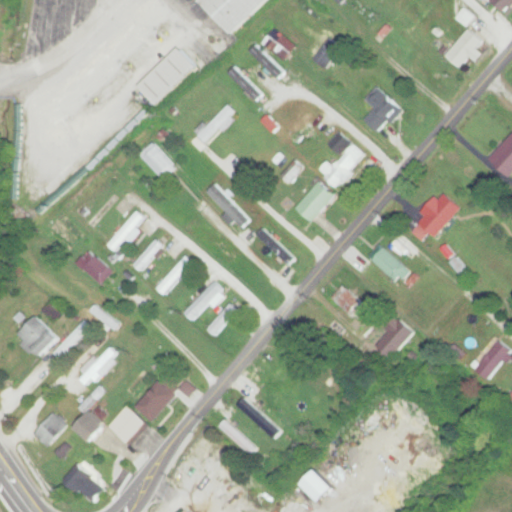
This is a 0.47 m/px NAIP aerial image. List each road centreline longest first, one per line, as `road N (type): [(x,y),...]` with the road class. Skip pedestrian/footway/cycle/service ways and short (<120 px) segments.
road 1 (tertiary): [(113,511),(511,49)]
road 2 (residential): [(273,326),(132,169)]
road 3 (residential): [(404,174),(353,131),(319,69)]
